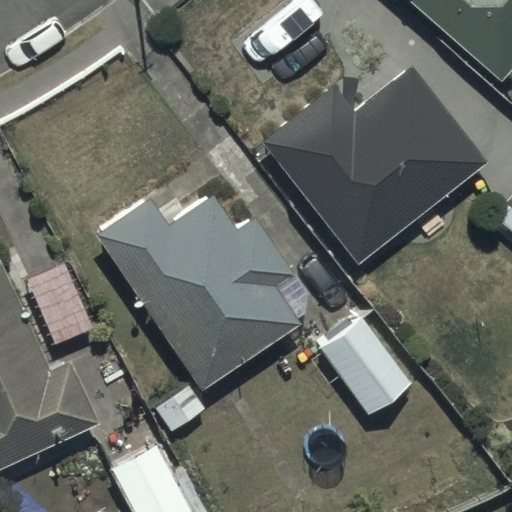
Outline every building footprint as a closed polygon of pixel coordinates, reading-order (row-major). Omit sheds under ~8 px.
[(511,0),(408,0),(494,76),(511,55),(511,0)] [(326,81),(256,136),(353,259),(482,156),(406,61),(347,108),(326,81)] [(288,312),(306,300),(246,210),(226,223),(203,187),(158,217),(141,192),(89,227),(194,385),(293,319),(288,312)] [(511,190),(492,212),(511,230),(511,190)] [(86,323),(58,258),(20,274),(48,339),(86,323)] [(0,270),(0,458),(91,417),(61,352),(41,361),(0,270)] [(355,311),(312,342),(363,410),(405,379),(355,311)] [(149,439),(101,465),(126,511),(194,511),(201,508),(175,460),(164,466),(149,439)]
